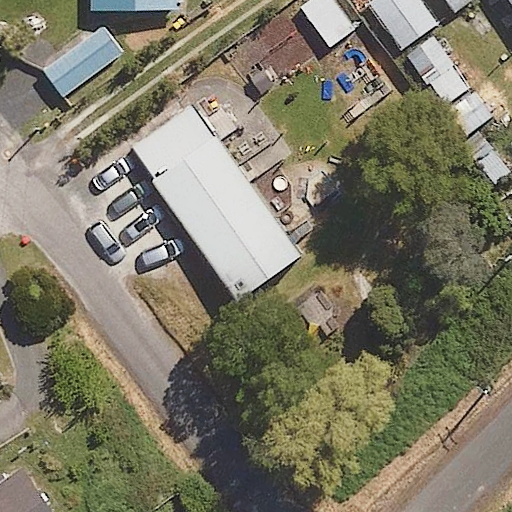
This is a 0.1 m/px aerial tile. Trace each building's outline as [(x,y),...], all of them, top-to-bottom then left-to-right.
[(360,27),(339,0),(315,0),(306,7),(335,46),(360,27)] [(444,23),(426,0),(385,0),(378,6),(410,48),(444,23)] [(122,57),(104,33),(51,72),(70,96),(122,57)] [(477,84),(439,36),(414,56),(452,104),(477,84)] [(290,254),(188,108),(113,159),(216,306),(290,254)] [(511,176),(511,162),(485,130),(470,143),(503,183),(511,176)] [(0,511),(54,511),(11,454),(0,462),(0,511)]
